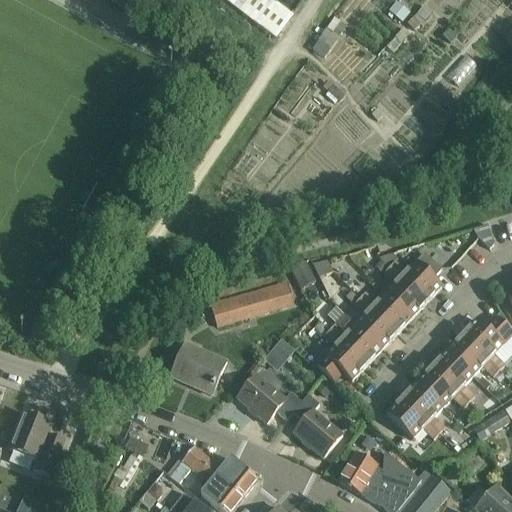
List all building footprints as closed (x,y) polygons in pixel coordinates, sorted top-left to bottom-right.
[(103,0),(123,12),(129,2),(125,0),(103,0)] [(397,4),(389,13),(402,24),(410,15),(397,4)] [(414,21),(408,28),(416,34),(422,28),(414,21)] [(337,88),(329,96),(339,106),(347,98),(337,88)] [(446,100),(441,109),(451,115),(456,107),(446,100)] [(377,112),(371,118),(377,124),(383,118),(377,112)] [(270,199),(260,207),(272,219),(281,211),(270,199)] [(390,271),(427,307),(442,291),(433,282),(442,273),(424,256),(406,276),(395,266),(390,271)] [(393,257),(379,262),(381,263),(390,271),(395,266),(398,262),(393,257)] [(381,263),(375,269),(384,277),(390,271),(381,263)] [(305,265),(291,272),(298,285),(312,278),(305,265)] [(395,287),(385,297),(412,322),(427,307),(390,271),(384,277),(395,287)] [(288,286),(232,302),(210,309),(217,331),(294,308),(288,286)] [(351,294),(345,300),(354,308),(360,303),(351,294)] [(511,296),(508,298),(509,302),(499,305),(510,321),(511,319),(511,296)] [(360,303),(397,338),(412,322),(385,297),(376,307),(365,297),(360,303)] [(365,319),(356,329),(382,354),(397,338),(360,303),(354,308),(365,319)] [(477,323),(462,339),(499,375),(504,369),(494,359),(511,339),(511,333),(500,315),(485,331),(477,323)] [(345,318),(330,334),(367,369),(382,354),(356,329),(345,318)] [(352,385),(367,369),(330,334),(325,340),(335,350),(317,369),(334,386),(343,377),(352,385)] [(447,355),(473,380),(483,370),(493,381),(499,375),(462,339),(447,355)] [(281,343),(276,350),(289,360),(294,354),(281,343)] [(211,398),(226,365),(184,347),(170,380),(211,398)] [(432,371),(469,406),(475,400),(464,390),(473,380),(447,355),(432,371)] [(417,386),(443,411),(453,402),(464,412),(469,406),(432,371),(417,386)] [(286,425),(293,417),(302,406),(290,397),(285,403),(257,379),(237,402),(266,428),(276,416),(286,425)] [(322,384),(315,393),(325,401),(332,393),(322,384)] [(402,402),(439,437),(445,432),(434,421),(443,411),(417,386),(402,402)] [(308,399),(302,406),(293,417),(303,426),(293,437),(323,462),(343,439),(314,415),(319,408),(308,399)] [(434,443),(439,437),(402,402),(387,418),(413,443),(423,433),(434,443)] [(504,414),(487,424),(493,435),(510,426),(504,414)] [(10,453),(37,464),(48,438),(51,428),(25,418),(10,453)] [(48,438),(37,464),(33,473),(49,480),(64,444),(48,438)] [(118,500),(148,449),(131,439),(125,450),(130,453),(107,494),(118,500)] [(197,465),(242,502),(257,484),(230,462),(221,472),(194,450),(182,465),(190,473),(191,472),(197,465)] [(356,457),(339,486),(360,499),(377,470),(356,457)] [(377,470),(360,499),(379,510),(380,509),(384,511),(403,511),(413,499),(423,487),(385,457),(377,470)] [(179,487),(190,473),(182,465),(170,480),(179,487)] [(200,498),(217,511),(234,511),(242,502),(197,465),(191,472),(209,487),(200,498)] [(403,511),(434,511),(448,495),(428,480),(423,487),(413,499),(403,511)] [(475,511),(511,511),(511,494),(504,481),(496,488),(475,511)] [(156,486),(148,496),(158,504),(163,498),(162,491),(156,486)] [(147,511),(148,511),(156,504),(147,496),(139,505),(147,511)] [(170,511),(202,511),(183,496),(170,511)]
